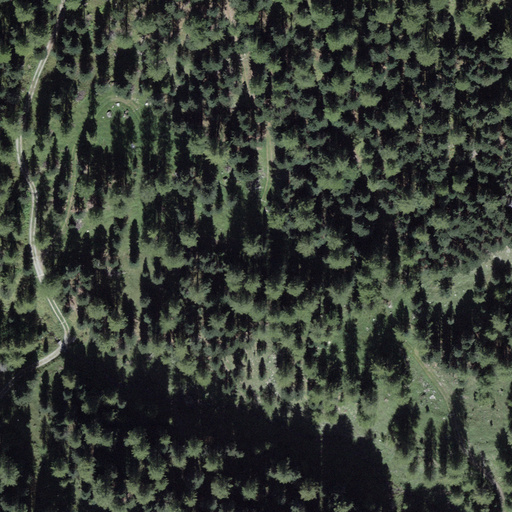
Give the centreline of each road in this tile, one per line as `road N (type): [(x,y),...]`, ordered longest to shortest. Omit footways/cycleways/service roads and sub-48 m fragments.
road 1 (track): [(37,265),(68,219),(74,148),(108,96),(126,95),(147,118),(212,236),(226,243),(244,232),(271,166),(224,0)]
road 2 (track): [(257,0),(378,204),(391,247),(381,296),(391,328),(440,385),(462,444),(492,479),(505,511)]
road 3 (track): [(0,394),(67,338),(37,265),(35,199),(18,152),(62,0)]
